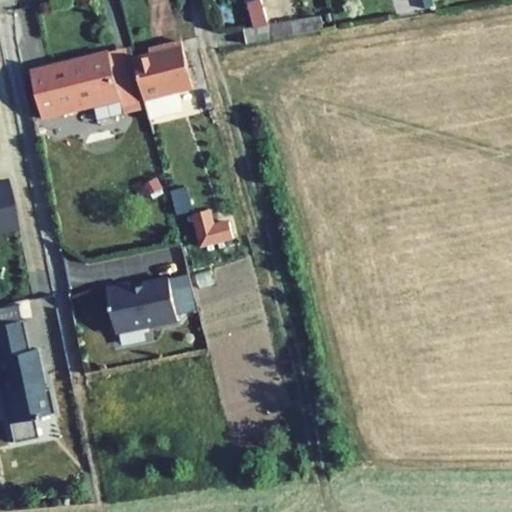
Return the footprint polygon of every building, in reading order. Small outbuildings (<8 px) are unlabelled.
[(246,0),(252,20),(266,17),(261,0),(246,0)] [(247,44),(323,31),(321,16),(244,30),(247,44)] [(178,92),(193,88),(181,42),(166,46),(168,51),(134,59),(146,107),(150,120),(183,111),(178,92)] [(110,57),(124,113),(146,107),(134,59),(131,47),(109,53),(110,57)] [(81,59),(31,72),(43,118),(94,106),(97,120),(124,113),(110,57),(83,64),(81,59)] [(0,229),(18,226),(8,181),(0,182),(0,229)] [(214,226),(210,210),(193,214),(201,246),(234,238),(230,222),(214,226)] [(116,334),(177,321),(169,278),(145,283),(143,287),(130,289),(129,283),(106,288),(116,334)] [(27,344),(16,300),(0,303),(0,390),(13,443),(38,438),(33,418),(53,413),(46,382),(41,383),(32,342),(27,344)]
